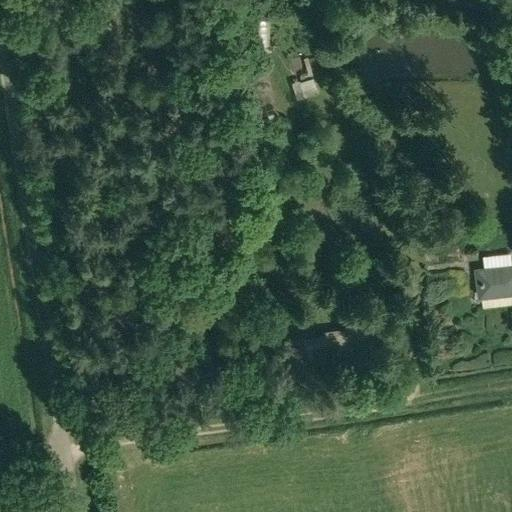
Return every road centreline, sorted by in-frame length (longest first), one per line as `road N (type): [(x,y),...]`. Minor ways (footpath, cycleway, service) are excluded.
road 1 (unclassified): [(64,453),(418,398)]
road 2 (track): [(39,294),(0,41)]
road 3 (unclassified): [(64,453),(39,294)]
